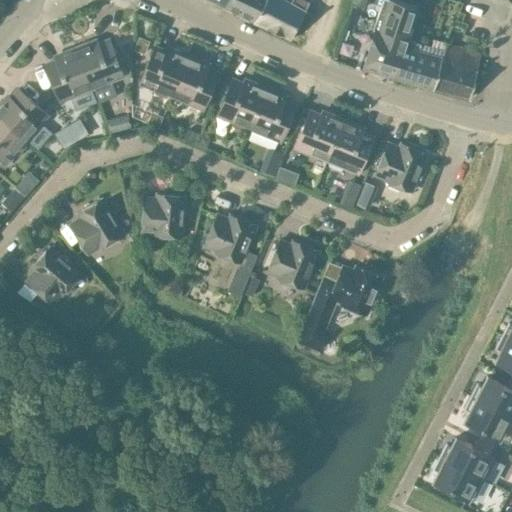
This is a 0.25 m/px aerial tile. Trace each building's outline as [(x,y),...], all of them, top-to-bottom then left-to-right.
[(209,0),(252,22),(252,21),(254,22),(265,0),(209,0)] [(265,0),(254,22),(291,39),(292,37),(291,37),(304,10),(288,1),(285,0),(265,0)] [(417,10),(388,0),(376,0),(368,27),(375,29),(374,31),(407,41),(417,10)] [(392,77),(400,52),(405,53),(405,52),(404,52),(407,41),(374,31),(362,68),(392,77)] [(75,47),(91,88),(94,87),(97,90),(107,85),(108,81),(123,76),(108,39),(89,47),(87,43),(75,47)] [(433,89),(468,98),(482,55),(448,45),(444,58),(433,89)] [(171,96),(188,55),(176,50),(174,54),(155,46),(140,83),(154,89),(155,93),(166,97),(169,95),(171,96)] [(60,100),(91,88),(75,47),(63,52),(65,56),(45,64),(60,100)] [(433,89),(444,58),(410,48),(409,53),(405,52),(405,53),(400,52),(392,77),(394,77),(433,89)] [(188,55),(171,96),(202,109),(217,72),(198,64),(200,60),(188,55)] [(249,128),(266,87),(253,82),(252,86),(232,78),(217,115),(232,121),(232,125),(243,129),(246,127),(249,128)] [(266,87),(249,128),(280,141),(295,104),(275,96),(277,92),(266,87)] [(0,102),(0,118),(25,141),(48,114),(18,89),(4,105),(0,102)] [(327,160),(344,119),(331,114),(330,118),(310,110),(295,147),(327,160)] [(117,117),(107,120),(110,133),(121,130),(117,117)] [(24,142),(25,141),(0,118),(0,162),(4,166),(14,154),(18,154),(26,146),(24,142)] [(344,119),(327,160),(357,173),(373,136),(353,128),(355,124),(344,119)] [(77,121),(66,127),(75,142),(86,135),(77,121)] [(64,128),(54,134),(62,149),(73,143),(64,128)] [(188,129),(185,137),(194,141),(197,133),(188,129)] [(408,146),(406,150),(388,142),(374,174),(385,179),(385,180),(387,181),(388,185),(398,189),(402,187),(411,190),(416,177),(420,177),(423,170),(421,166),(426,154),(408,146)] [(263,163),(260,170),(274,175),(276,169),(263,163)] [(280,168),(276,178),(283,181),(288,171),(280,168)] [(14,189),(6,198),(15,206),(23,197),(14,189)] [(181,235),(184,195),(164,194),(164,198),(144,197),(141,231),(153,232),(153,233),(156,233),(157,237),(169,238),(171,234),(181,235)] [(344,194),(341,203),(352,208),(355,199),(344,194)] [(104,248),(114,242),(114,238),(123,233),(102,198),(85,209),(87,213),(70,223),(88,253),(98,246),(98,247),(101,246),(104,248)] [(237,217),(235,221),(217,213),(203,245),(215,250),(214,251),(216,252),(217,256),(228,260),(231,258),(240,262),(256,225),(237,217)] [(300,243),(298,247),(280,239),(266,271),(277,276),(277,277),(279,278),(280,282),(290,286),(294,284),(303,287),(318,251),(300,243)] [(60,256),(49,247),(36,262),(39,265),(26,280),(53,302),(60,293),(61,294),(63,292),(67,293),(74,284),(73,280),(79,273),(69,264),(70,259),(64,254),(60,256)] [(336,281),(324,276),(308,314),(326,321),(335,300),(340,302),(340,303),(342,304),(343,308),(353,312),(356,310),(366,314),(381,277),(363,269),(361,273),(342,265),(336,281)] [(308,320),(299,340),(312,346),(320,325),(308,320)] [(511,324),(508,323),(501,335),(511,340),(511,324)] [(500,350),(495,360),(511,368),(511,373),(510,378),(511,378),(511,340),(501,335),(495,348),(500,350)] [(477,383),(471,395),(497,409),(511,416),(511,378),(510,378),(506,386),(486,376),(481,386),(477,383)] [(469,410),(464,420),(483,430),(479,438),(495,446),(499,438),(508,443),(511,434),(511,416),(497,409),(471,395),(464,408),(469,410)] [(445,444),(439,456),(457,465),(484,479),(495,457),(490,455),(495,446),(479,438),(474,446),(455,436),(450,446),(445,444)] [(437,471),(432,481),(453,491),(451,494),(464,501),(465,498),(472,501),(484,479),(457,465),(439,456),(433,468),(437,471)]
